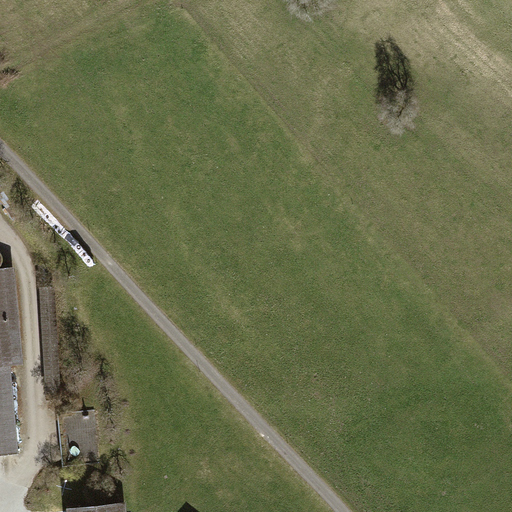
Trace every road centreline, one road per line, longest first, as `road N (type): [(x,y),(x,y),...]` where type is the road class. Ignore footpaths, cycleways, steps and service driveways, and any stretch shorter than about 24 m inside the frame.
road 1 (track): [(336,511),(0,150)]
road 2 (track): [(0,477),(21,475),(36,437),(23,263),(0,230)]
